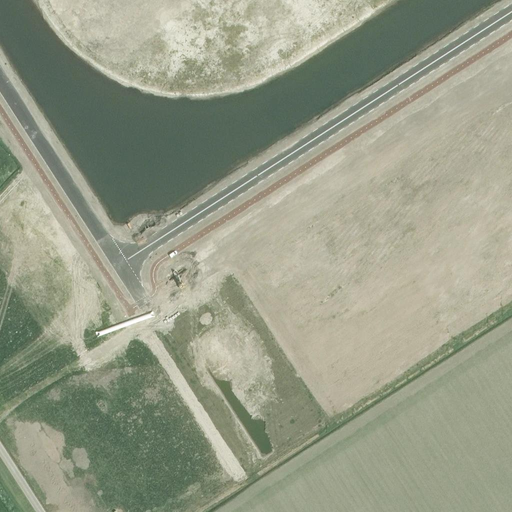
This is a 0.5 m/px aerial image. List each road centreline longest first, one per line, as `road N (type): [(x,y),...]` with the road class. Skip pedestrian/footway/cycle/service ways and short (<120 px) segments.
road 1 (tertiary): [(119,265),(511,11)]
road 2 (unclassified): [(119,265),(0,81)]
